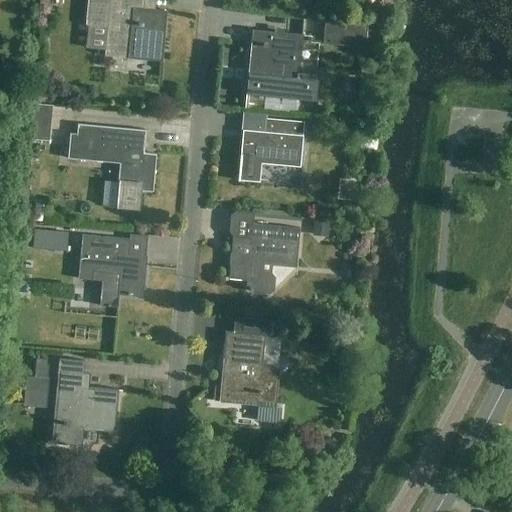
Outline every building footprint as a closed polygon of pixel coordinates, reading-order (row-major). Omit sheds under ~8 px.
[(131,41),(148,43),(146,59),(147,60),(146,70),(157,71),(158,61),(162,61),(162,62),(163,62),(168,12),(135,9),(135,0),(88,0),(86,24),(108,26),(105,56),(129,59),(131,41)] [(326,20),(324,42),(355,45),(356,33),(386,35),(387,26),(326,20)] [(319,74),(300,72),(304,35),(254,31),(248,93),(316,99),(319,74)] [(337,107),(334,92),(322,95),(325,110),(337,107)] [(49,140),(51,104),(29,102),(26,138),(49,140)] [(241,182),(241,179),(268,181),(269,180),(261,179),(263,162),(299,165),(299,167),(301,167),(305,122),(265,119),(264,132),(243,130),(239,181),(241,182)] [(145,130),(77,124),(76,134),(69,133),(67,158),(119,163),(115,207),(138,209),(140,191),(152,192),(155,154),(143,153),(145,130)] [(253,224),(252,225),(251,238),(234,237),(230,279),(248,281),(248,288),(251,292),(270,293),(274,290),(275,278),(272,274),(271,272),(272,262),(296,264),(296,268),(297,268),(301,228),(253,224)] [(83,235),(80,275),(79,278),(92,279),(92,272),(120,275),(119,296),(144,298),(148,256),(130,254),(131,240),(83,235)] [(226,332),(221,389),(220,388),(215,392),(214,401),(220,401),(220,402),(276,408),(280,369),(263,368),(266,337),(275,338),(276,322),(235,318),(235,319),(236,319),(235,333),(226,332)] [(85,430),(115,432),(119,391),(123,392),(123,390),(83,386),(85,361),(60,359),(53,444),(83,447),(85,430)]
